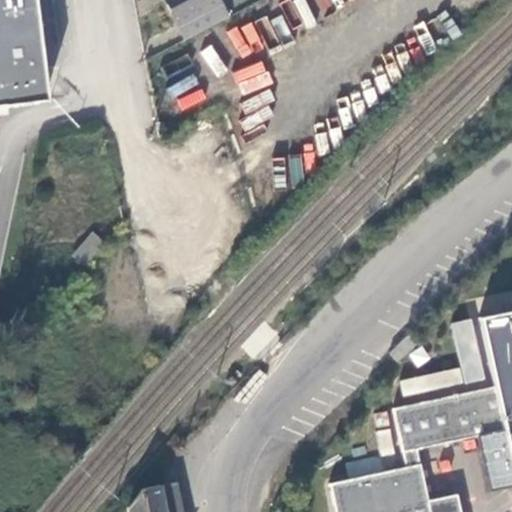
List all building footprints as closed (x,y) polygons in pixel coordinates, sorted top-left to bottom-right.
[(0,0),(0,105),(43,100),(30,0),(0,0)] [(164,0),(186,40),(229,18),(218,0),(164,0)] [(461,31),(445,18),(436,23),(452,41),(461,31)] [(250,21),(207,45),(227,82),(256,67),(248,51),(261,43),(250,21)] [(400,456),(414,454),(503,435),(511,477),(511,315),(479,323),(493,392),(390,412),(400,456)] [(404,473),(417,471),(414,454),(400,456),(404,473)] [(346,463),(349,478),(382,471),(379,456),(346,463)] [(425,506),(417,471),(404,473),(330,487),(334,511),(452,511),(450,501),(425,506)] [(141,489),(122,509),(122,511),(182,511),(176,482),(141,489)]
